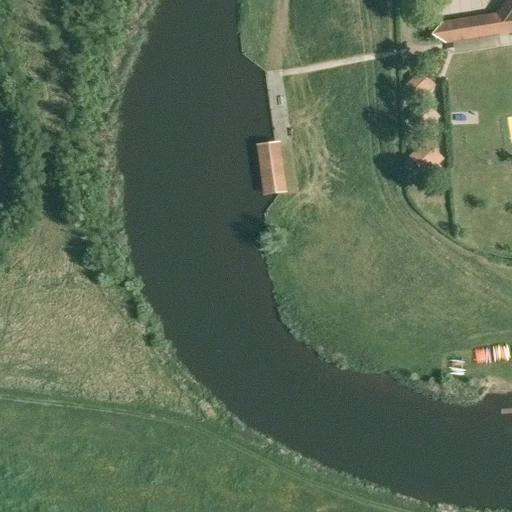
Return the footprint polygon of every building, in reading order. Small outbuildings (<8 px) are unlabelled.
[(433,34),(446,42),(511,31),(511,0),(507,0),(497,14),(442,23),(433,34)] [(433,83),(421,72),(410,84),(422,95),(433,83)] [(414,115),(425,126),(436,114),(425,103),(414,115)] [(279,143),(256,145),(263,196),(286,192),(279,143)] [(424,143),(410,157),(425,171),(438,157),(424,143)]
